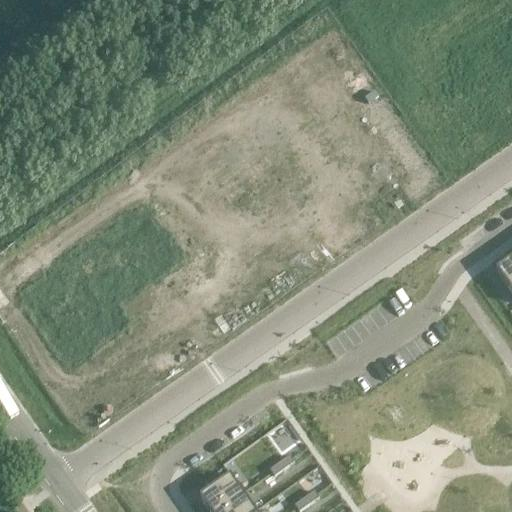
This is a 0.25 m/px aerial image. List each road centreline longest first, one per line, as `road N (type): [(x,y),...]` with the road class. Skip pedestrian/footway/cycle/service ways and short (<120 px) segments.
road 1 (unclassified): [(511,164),(56,482)]
road 2 (residential): [(511,225),(458,263),(430,310),(332,375),(269,391),(170,462),(157,486)]
